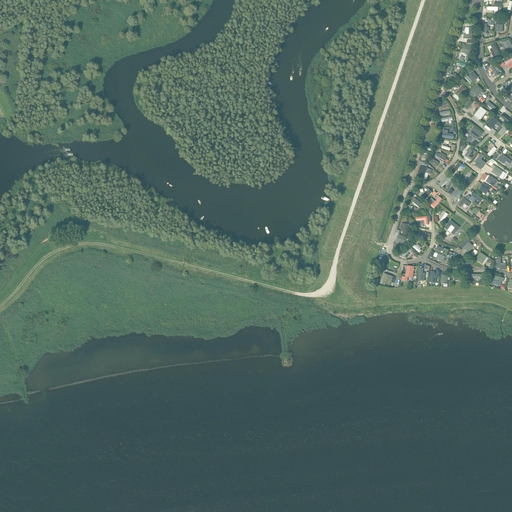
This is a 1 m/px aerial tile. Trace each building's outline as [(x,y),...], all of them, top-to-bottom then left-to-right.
[(463,39),(472,39),(472,28),(469,28),(468,35),(463,35),(463,39)] [(511,45),(509,40),(502,43),(506,51),(511,48),(511,45)] [(490,45),(496,56),(499,55),(493,43),(490,45)] [(463,45),(461,53),(470,55),(472,47),(463,45)] [(493,66),(490,68),(490,69),(492,71),(492,72),(496,77),(499,74),(498,72),(500,71),(495,65),(493,66)] [(467,76),(465,78),(470,84),(473,82),(478,78),(473,72),(471,74),(468,76),(468,77),(467,76)] [(511,84),(501,92),(504,95),(511,88),(511,84)] [(476,97),(483,90),(478,85),(471,92),(476,97)] [(461,87),(455,94),(460,99),(466,91),(461,87)] [(473,102),(470,100),(464,108),(467,110),(473,102)] [(494,111),(496,108),(488,102),(486,104),(494,111)] [(481,107),(474,116),(480,120),(486,112),(481,107)] [(500,117),(509,124),(511,121),(503,114),(500,117)] [(498,121),(492,117),(487,124),(493,129),(498,121)] [(504,126),(498,134),(501,136),(507,128),(504,126)] [(474,127),(469,133),(474,137),(476,139),(477,140),(482,134),(474,127)] [(496,149),(494,147),(487,155),(490,157),(496,149)] [(471,161),(476,152),(470,148),(464,156),(471,161)] [(437,153),(435,155),(444,161),(446,159),(445,159),(447,156),(440,152),(439,154),(437,153)] [(479,157),(475,162),(478,165),(483,156),(484,156),(481,154),(480,154),(478,153),(477,156),(479,157)] [(510,165),(511,162),(511,161),(502,154),(498,161),(503,165),(506,162),(510,165)] [(453,175),(460,166),(457,164),(450,173),(453,175)] [(420,165),(416,177),(424,179),(425,176),(426,173),(428,174),(430,175),(432,170),(427,168),(420,165)] [(499,178),(503,172),(495,167),(491,173),(499,178)] [(471,175),(464,185),(467,187),(475,178),(471,175)] [(490,176),(486,182),(493,187),(497,181),(490,176)] [(450,179),(447,177),(440,183),(442,186),(450,179)] [(483,184),(480,191),(486,194),(489,188),(483,184)] [(460,189),(454,196),(457,199),(463,191),(463,192),(467,188),(463,185),(460,189)] [(429,190),(421,198),(424,201),(432,192),(429,190)] [(478,206),(482,199),(474,193),(471,197),(468,196),(466,199),(469,201),(470,200),(478,206)] [(429,201),(427,203),(434,209),(440,202),(442,199),(439,197),(437,200),(435,202),(434,204),(429,201)] [(412,201),(421,210),(424,207),(415,198),(412,201)] [(468,207),(470,204),(463,198),(457,206),(461,208),(464,204),(468,207)] [(427,217),(416,218),(416,221),(417,221),(417,226),(425,225),(425,226),(428,226),(427,217)] [(450,220),(444,228),(454,235),(460,227),(450,220)] [(398,234),(395,241),(400,243),(405,245),(406,242),(407,238),(398,234)] [(468,242),(463,248),(468,253),(474,247),(468,242)] [(412,247),(419,253),(421,251),(415,245),(412,247)] [(437,246),(435,253),(438,254),(445,257),(447,258),(449,251),(437,246)] [(411,250),(408,248),(400,256),(403,258),(411,250)] [(412,251),(411,252),(413,254),(413,255),(417,258),(419,255),(416,252),(413,250),(412,251)] [(480,253),(475,260),(482,264),(487,257),(480,253)] [(414,267),(406,266),(405,277),(402,277),(401,280),(407,281),(408,278),(413,278),(414,267)] [(385,284),(390,286),(393,277),(383,273),(380,284),(385,285),(385,284)] [(447,283),(448,276),(441,275),(440,283),(447,283)]
